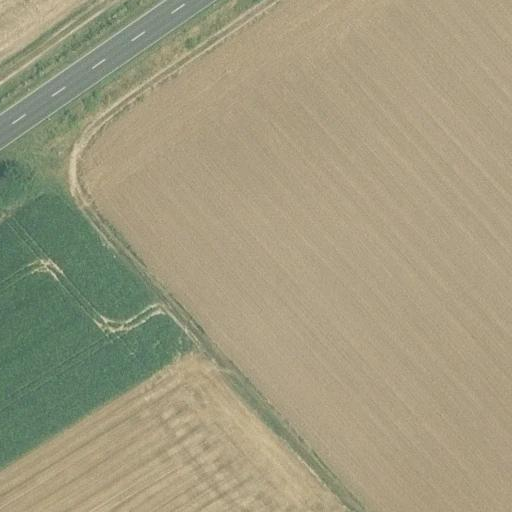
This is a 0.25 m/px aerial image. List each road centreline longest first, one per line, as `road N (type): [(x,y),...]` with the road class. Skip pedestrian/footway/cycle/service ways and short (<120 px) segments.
road 1 (track): [(312,0),(107,143),(89,163),(82,188),(90,227),(349,511)]
road 2 (primary): [(237,0),(0,165)]
road 3 (track): [(0,108),(157,0)]
